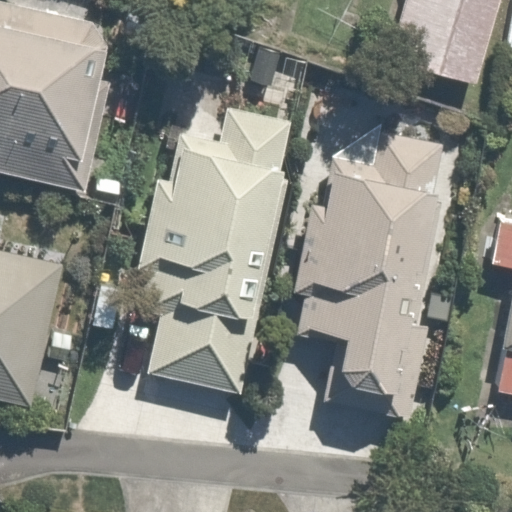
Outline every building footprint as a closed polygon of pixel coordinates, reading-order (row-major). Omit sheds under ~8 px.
[(0,0),(0,170),(86,192),(129,21),(40,0),(0,0)] [(478,80),(500,0),(407,0),(391,56),(478,80)] [(244,384),(296,125),(228,111),(222,143),(184,135),(176,176),(156,172),(144,229),(124,225),(108,305),(165,316),(155,366),(244,384)] [(450,136),(385,126),(328,168),(325,192),(316,191),(293,350),(342,357),(336,401),(410,412),(450,136)] [(511,220),(500,218),(490,264),(511,268),(511,308),(495,389),(511,392),(511,220)] [(0,245),(0,398),(45,405),(68,256),(0,245)]
